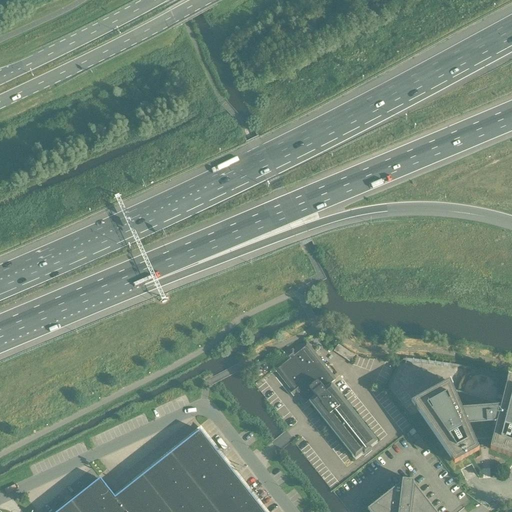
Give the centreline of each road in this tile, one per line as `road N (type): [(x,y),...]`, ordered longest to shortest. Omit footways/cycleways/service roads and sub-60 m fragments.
road 1 (motorway): [(511,37),(272,163),(0,287)]
road 2 (motorway): [(137,272),(511,115)]
road 3 (motorway): [(137,272),(380,208),(437,206),(511,220)]
road 4 (residential): [(295,511),(204,405),(9,494)]
road 5 (primary): [(0,102),(203,0)]
road 6 (unknown): [(497,497),(429,388),(447,376),(511,391)]
road 7 (primary): [(155,0),(0,78)]
road 8 (motorway): [(0,329),(137,272)]
